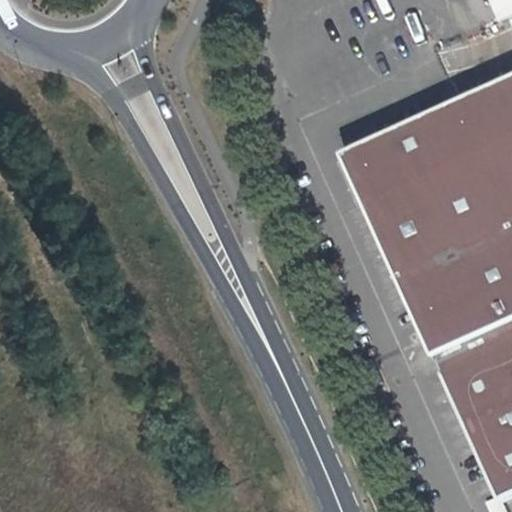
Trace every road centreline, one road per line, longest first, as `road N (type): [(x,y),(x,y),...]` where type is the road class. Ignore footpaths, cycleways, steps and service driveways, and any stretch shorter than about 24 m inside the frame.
road 1 (primary): [(71,38),(235,284)]
road 2 (primary): [(235,284),(130,11)]
road 3 (primary): [(344,511),(235,284)]
